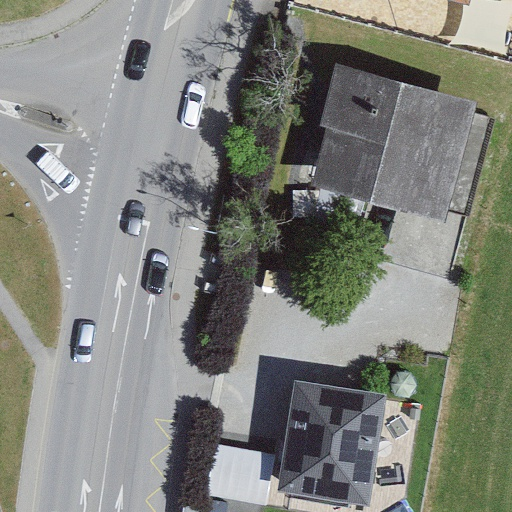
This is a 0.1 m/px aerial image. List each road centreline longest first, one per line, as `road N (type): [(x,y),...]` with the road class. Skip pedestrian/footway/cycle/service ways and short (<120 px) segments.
road 1 (primary): [(159,139),(88,511)]
road 2 (residential): [(0,99),(159,139)]
road 3 (primary): [(196,0),(159,139)]
